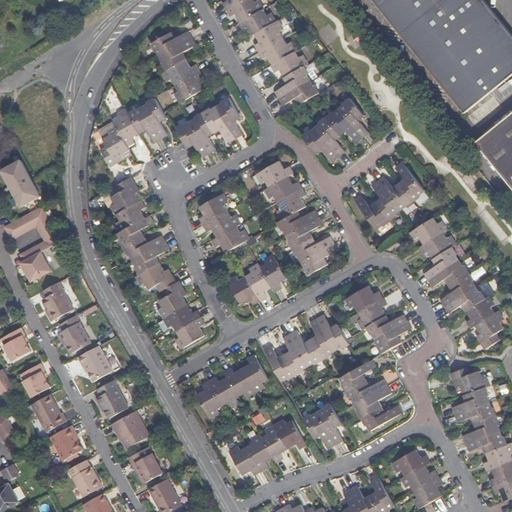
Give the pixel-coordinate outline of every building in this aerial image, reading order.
[(226,5),(230,11),(249,0),(230,0),(231,2),(226,5)] [(244,24),(267,11),(261,2),(258,4),(256,0),(249,0),(230,11),(234,19),(239,16),(244,24)] [(511,79),(511,32),(486,0),(375,0),(479,130),(504,110),(493,95),(511,79)] [(270,17),(267,11),(244,24),(242,25),(246,32),(251,29),(256,37),(258,35),(278,24),(273,15),(270,17)] [(262,53),(286,40),(282,32),(286,31),(281,23),(278,24),(258,35),(263,44),(258,47),(262,53)] [(160,52),(164,58),(196,40),(192,32),(178,40),(174,34),(155,44),(159,53),(160,52)] [(165,64),(170,71),(189,61),(185,54),(199,46),(196,40),(164,58),(166,63),(165,64)] [(290,47),(286,40),(262,53),(266,61),(271,58),(276,66),(298,53),(294,45),(290,47)] [(298,53),(276,66),(274,67),(278,74),(283,71),(287,79),(307,68),(310,67),(305,58),(302,60),(298,53)] [(178,87),(203,73),(199,66),(194,69),(189,61),(170,71),(166,73),(171,82),(174,80),(178,87)] [(277,94),(281,100),(313,82),(309,77),(311,76),(307,68),(287,79),(291,86),(277,94)] [(195,97),(206,91),(201,82),(206,79),(203,73),(178,87),(182,93),(179,95),(183,104),(195,97)] [(313,82),(281,100),(285,107),(299,100),(302,106),(313,100),(322,95),(317,87),(316,88),(313,82)] [(151,105),(145,108),(163,140),(170,136),(162,123),(169,118),(168,118),(166,114),(158,99),(150,103),(151,105)] [(225,105),(219,109),(237,139),(243,136),(235,122),(242,118),(232,99),(224,103),(225,105)] [(347,107),(342,112),(364,139),(371,135),(361,122),(367,118),(353,100),(346,106),(347,107)] [(139,110),(131,114),(142,134),(149,130),(157,144),(163,140),(145,108),(140,111),(139,110)] [(237,139),(219,109),(214,112),(213,110),(205,114),(216,133),(223,129),(230,143),(237,139)] [(142,134),(131,114),(129,111),(121,115),(123,119),(116,123),(119,127),(130,147),(137,144),(135,139),(142,134)] [(364,139),(342,112),(337,115),(336,114),(329,119),(343,137),(349,132),(358,144),(364,139)] [(210,137),(216,133),(205,114),(198,118),(199,120),(193,124),(211,154),(217,150),(210,137)] [(511,116),(477,144),(511,187),(511,116)] [(324,126),(318,130),(340,158),(346,154),(337,142),(343,137),(329,119),(322,124),(324,126)] [(187,125),(179,129),(186,142),(190,148),(196,144),(204,158),(211,154),(193,124),(188,127),(187,125)] [(123,155),(132,150),(130,147),(119,127),(111,132),(113,137),(107,141),(110,147),(104,151),(112,166),(126,159),(123,155)] [(340,158),(318,130),(313,134),(312,133),(305,138),(306,139),(319,156),(324,152),(334,164),(340,158)] [(42,198),(22,162),(4,171),(23,208),(42,198)] [(268,182),(271,189),(290,178),(295,175),(291,168),(286,171),(281,163),(259,176),(264,185),(268,182)] [(407,182),(401,186),(415,204),(422,198),(421,197),(426,193),(403,165),(397,169),(407,182)] [(134,178),(118,186),(122,193),(115,197),(118,204),(115,206),(120,214),(142,202),(137,194),(141,191),(134,178)] [(280,204),(303,190),(300,184),(295,187),(290,178),(271,189),(268,191),(273,199),(276,197),(280,204)] [(409,209),(415,204),(401,186),(396,191),(386,178),(380,183),(402,212),(408,208),(409,209)] [(383,200),(378,205),(392,223),(399,217),(397,216),(402,212),(380,183),(374,188),(383,200)] [(308,197),(303,190),(280,204),(283,210),(280,212),(285,221),(299,213),(307,208),(303,200),(308,197)] [(201,220),(205,226),(230,212),(226,206),(229,204),(224,196),(202,208),(206,217),(201,220)] [(385,228),(392,223),(378,205),(372,210),(362,198),(357,203),(379,231),(384,227),(385,228)] [(144,201),(142,202),(120,214),(123,221),(120,223),(125,231),(147,219),(143,211),(148,208),(144,201)] [(44,210),(17,223),(8,229),(14,240),(38,227),(46,242),(57,235),(44,210)] [(230,212),(205,226),(209,233),(214,230),(219,238),(238,227),(241,225),(236,217),(233,219),(230,212)] [(303,220),(299,213),(285,221),(279,224),(284,232),(286,232),(289,237),(320,219),(316,212),(303,220)] [(147,219),(125,231),(121,234),(124,240),(123,240),(127,248),(146,237),(142,230),(156,223),(152,216),(147,219)] [(320,219),(289,237),(292,242),(290,243),(295,250),(314,239),(310,233),(324,225),(320,219)] [(419,239),(424,247),(443,236),(446,234),(440,225),(438,226),(434,221),(431,223),(418,231),(410,236),(414,242),(419,239)] [(242,234),(238,227),(219,238),(213,241),(218,248),(223,245),(227,253),(232,251),(247,242),(249,241),(245,233),(242,234)] [(46,242),(48,247),(59,242),(60,241),(58,235),(57,235),(46,242)] [(136,261),(167,242),(164,236),(150,243),(146,237),(127,248),(131,255),(133,255),(136,261)] [(443,236),(424,247),(419,250),(424,257),(428,254),(433,262),(452,250),(455,248),(450,239),(447,241),(443,236)] [(318,246),(314,239),(295,250),(299,258),(300,257),(304,263),(335,245),(331,238),(318,246)] [(48,247),(46,242),(21,254),(23,258),(24,258),(48,247)] [(138,268),(142,275),(161,264),(157,257),(171,249),(167,242),(136,261),(139,267),(138,268)] [(339,252),(335,245),(304,263),(308,269),(306,270),(310,277),(329,266),(325,259),(339,252)] [(48,248),(48,247),(24,258),(24,260),(26,263),(22,265),(31,282),(51,271),(40,252),(48,248)] [(425,276),(429,282),(459,263),(456,258),(457,257),(452,250),(433,262),(437,268),(425,276)] [(268,265),(262,269),(273,289),(275,294),(282,290),(280,285),(289,280),(285,273),(277,260),(275,257),(267,262),(268,265)] [(449,288),(468,276),(464,269),(463,270),(459,263),(429,282),(434,290),(446,282),(449,288)] [(165,291),(178,284),(170,271),(166,272),(161,264),(142,275),(139,276),(144,285),(147,283),(151,290),(158,285),(162,292),(165,291)] [(273,289),(262,269),(260,266),(251,271),(253,274),(247,277),(261,302),(267,298),(264,294),(273,289)] [(473,283),(468,276),(449,288),(454,295),(442,302),(445,308),(475,289),(472,284),(473,283)] [(261,302),(247,277),(240,282),(238,278),(230,283),(243,306),(251,301),(254,306),(261,302)] [(72,310),(57,282),(42,291),(45,296),(45,298),(42,300),(46,308),(48,312),(46,313),(50,321),(72,310)] [(161,310),(166,319),(189,306),(184,298),(188,295),(180,282),(178,284),(165,291),(168,297),(161,302),(165,308),(161,310)] [(356,308),(359,314),(384,300),(380,293),(375,296),(370,287),(347,300),(353,310),(356,308)] [(479,296),(475,289),(445,308),(449,315),(462,308),(465,313),(484,301),(480,295),(479,296)] [(368,329),(387,318),(382,309),(387,306),(384,300),(359,314),(363,320),(360,322),(365,331),(368,329)] [(484,301),(465,313),(471,322),(466,325),(470,331),(474,328),(493,316),(490,310),(493,308),(488,300),(484,301)] [(189,306),(166,319),(171,328),(175,326),(178,332),(201,319),(198,312),(194,315),(189,306)] [(497,314),(493,316),(474,328),(480,337),(475,341),(482,353),(499,342),(496,336),(503,332),(499,325),(502,323),(497,314)] [(318,320),(336,351),(341,348),(343,350),(350,346),(347,341),(339,326),(333,330),(325,316),(318,320)] [(88,344),(72,317),(59,325),(64,334),(58,337),(63,344),(65,343),(67,347),(71,353),(88,344)] [(374,336),(377,341),(408,323),(404,317),(391,325),(387,318),(368,329),(372,337),(374,336)] [(201,319),(178,332),(182,339),(179,341),(184,349),(206,336),(201,328),(205,326),(201,319)] [(312,341),(323,361),(331,356),(330,355),(336,351),(318,320),(312,323),(319,337),(312,341)] [(408,323),(377,341),(380,347),(378,348),(383,356),(391,351),(390,351),(402,344),(398,338),(412,330),(408,323)] [(23,338),(25,337),(22,330),(2,340),(4,345),(4,346),(12,362),(30,352),(26,343),(23,338)] [(291,336),(309,367),(315,364),(316,365),(323,361),(312,341),(306,345),(298,331),(291,336)] [(292,353),(286,357),(297,376),(304,372),(303,371),(309,367),(291,336),(284,339),(292,353)] [(113,371),(98,345),(77,357),(81,365),(84,365),(93,382),(113,371)] [(271,347),(265,350),(283,382),(289,379),(290,381),(297,376),(286,357),(279,360),(271,347)] [(251,364),(243,369),(256,392),(265,387),(263,383),(269,380),(255,356),(249,359),(251,364)] [(348,393),(367,382),(363,375),(376,367),(373,362),(362,367),(349,375),(342,379),(345,385),(343,385),(348,393)] [(42,373),(44,372),(40,366),(21,375),(24,382),(23,383),(31,398),(50,388),(45,379),(42,373)] [(225,373),(228,378),(239,397),(245,393),(248,397),(256,392),(243,369),(235,374),(232,369),(225,373)] [(464,397),(485,389),(488,388),(485,379),(482,380),(479,373),(470,376),(468,369),(451,375),(457,389),(461,388),(464,397)] [(4,370),(0,372),(0,392),(1,395),(14,389),(7,376),(4,370)] [(210,382),(224,406),(230,402),(232,406),(241,401),(239,397),(228,378),(220,383),(217,378),(210,382)] [(128,407),(114,380),(97,390),(100,396),(96,398),(100,406),(103,405),(109,417),(128,407)] [(353,400),(357,405),(388,388),(384,381),(371,389),(367,382),(348,393),(352,401),(353,400)] [(217,410),(224,406),(210,382),(203,386),(206,391),(198,396),(210,418),(219,413),(217,410)] [(362,420),(382,408),(378,402),(391,394),(388,388),(357,405),(360,411),(358,412),(362,420)] [(452,410),(455,416),(489,404),(486,398),(488,397),(485,389),(464,397),(467,404),(452,410)] [(61,413),(51,394),(32,404),(38,414),(47,432),(68,420),(64,412),(61,413)] [(324,410),(318,414),(336,445),(342,441),(335,428),(342,424),(338,416),(331,404),(323,409),(324,410)] [(475,425),(495,417),(493,410),(491,411),(489,404),(455,416),(458,424),(472,419),(475,425)] [(382,408),(362,420),(367,427),(368,426),(371,431),(403,414),(399,407),(386,415),(382,408)] [(136,412),(112,424),(118,438),(121,438),(127,449),(150,437),(143,425),(136,412)] [(312,415),(304,420),(315,439),(322,435),(330,449),(336,445),(318,414),(313,417),(312,415)] [(8,418),(0,416),(0,432),(4,440),(16,434),(8,418)] [(498,426),(495,417),(475,425),(477,433),(463,438),(466,445),(499,432),(497,426),(498,426)] [(284,422),(276,427),(288,449),(297,444),(300,450),(306,446),(293,421),(286,425),(284,422)] [(73,435),(75,433),(71,427),(50,438),(64,462),(66,461),(78,455),(82,453),(76,441),(73,435)] [(280,454),(288,449),(276,427),(267,432),(269,435),(262,439),(273,459),(276,463),(283,459),(280,454)] [(499,432),(466,445),(468,452),(483,447),(485,454),(506,446),(503,438),(502,439),(499,432)] [(273,459),(262,439),(260,436),(252,441),(254,444),(247,448),(261,472),(268,468),(265,463),(273,459)] [(487,472),(491,470),(511,462),(511,461),(509,455),(511,454),(511,451),(510,445),(506,446),(485,454),(489,464),(484,465),(487,472)] [(128,458),(133,466),(136,464),(146,482),(163,473),(156,461),(148,447),(128,458)] [(254,476),(261,472),(247,448),(241,451),(239,448),(231,453),(243,476),(252,471),(254,476)] [(402,470),(406,477),(425,466),(430,463),(426,456),(421,459),(416,451),(394,463),(399,472),(402,470)] [(78,455),(66,461),(68,464),(79,458),(78,455)] [(95,478),(86,462),(69,471),(77,486),(83,498),(102,488),(97,478),(95,478)] [(511,462),(491,470),(495,479),(490,481),(493,488),(511,481),(511,462)] [(12,464),(0,471),(6,482),(18,476),(12,464)] [(143,484),(146,482),(136,464),(133,466),(143,484)] [(414,492),(439,479),(435,472),(430,475),(425,466),(406,477),(403,479),(407,487),(410,485),(414,492)] [(393,504),(384,489),(377,476),(370,480),(377,493),(371,497),(379,511),(388,511),(389,511),(389,510),(395,507),(393,504)] [(419,509),(442,497),(437,488),(442,485),(439,479),(414,492),(418,498),(415,501),(419,509)] [(160,506),(163,511),(171,511),(182,506),(167,480),(150,490),(158,507),(160,506)] [(511,481),(493,488),(496,496),(500,494),(504,503),(511,500),(511,481)] [(0,511),(18,502),(8,485),(0,489),(0,511)] [(379,511),(371,497),(365,500),(357,487),(350,491),(362,511),(379,511)] [(351,508),(345,511),(344,511),(362,511),(350,491),(344,495),(351,508)] [(112,511),(103,494),(81,506),(84,511),(112,511)]
